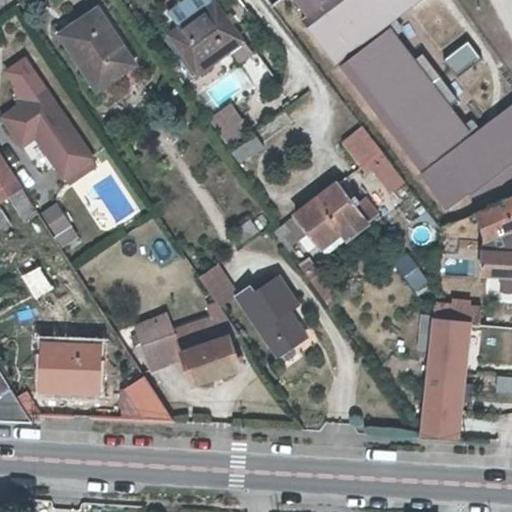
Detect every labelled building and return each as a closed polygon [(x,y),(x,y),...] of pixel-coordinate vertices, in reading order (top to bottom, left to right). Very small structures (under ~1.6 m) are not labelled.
[(199,74),(233,50),(246,41),(218,0),(216,0),(170,32),(199,74)] [(287,0),(332,60),(415,0),(287,0)] [(99,10),(62,34),(99,88),(136,64),(99,10)] [(394,21),(337,60),(444,213),(511,165),(511,100),(467,131),(403,39),(406,37),(394,21)] [(455,73),(478,56),(466,39),(443,56),(455,73)] [(246,41),(233,50),(242,63),(256,54),(246,41)] [(202,88),(212,106),(250,85),(240,67),(202,88)] [(38,136),(66,177),(94,158),(47,88),(4,116),(24,145),(38,136)] [(235,102),(213,117),(233,143),(256,127),(248,117),(247,118),(235,102)] [(358,165),(382,146),(364,123),(341,142),(358,165)] [(259,133),(236,149),(245,160),(266,144),(259,133)] [(382,146),(358,165),(356,167),(360,172),(363,170),(365,173),(371,168),(391,188),(405,177),(382,146)] [(0,190),(5,198),(22,187),(0,152),(0,190)] [(94,158),(66,177),(72,185),(99,166),(94,158)] [(276,229),(287,244),(308,229),(322,246),(343,230),(349,237),(367,223),(354,206),(336,182),(322,193),(276,229)] [(354,206),(367,223),(378,214),(366,198),(354,206)] [(511,199),(479,214),(488,239),(485,277),(504,277),(504,288),(508,291),(511,290),(511,199)] [(58,204),(44,213),(59,235),(73,226),(58,204)] [(241,242),(258,229),(249,217),(232,229),(241,242)] [(73,226),(59,235),(65,243),(79,234),(73,226)] [(343,230),(322,246),(327,253),(349,237),(343,230)] [(392,261),(414,290),(427,280),(405,251),(392,261)] [(317,266),(307,273),(324,297),(334,290),(317,266)] [(252,286),(237,295),(279,356),(308,336),(286,303),(293,298),(280,278),(256,293),(252,286)] [(237,361),(232,344),(229,336),(239,332),(228,316),(218,302),(209,305),(217,315),(175,330),(141,342),(150,368),(184,356),(193,382),(239,365),(237,361)] [(436,322),(471,325),(483,326),(484,308),(437,304),(436,322)] [(135,323),(141,342),(175,330),(168,311),(135,323)] [(436,322),(433,349),(469,352),(471,325),(436,322)] [(100,392),(102,346),(47,343),(46,389),(100,392)] [(236,343),(232,344),(237,361),(241,359),(236,343)] [(469,352),(433,349),(426,438),(463,440),(469,352)] [(0,418),(33,420),(30,415),(0,367),(0,418)] [(511,392),(511,375),(494,375),(494,392),(511,392)] [(176,423),(148,379),(131,389),(152,422),(176,423)]
